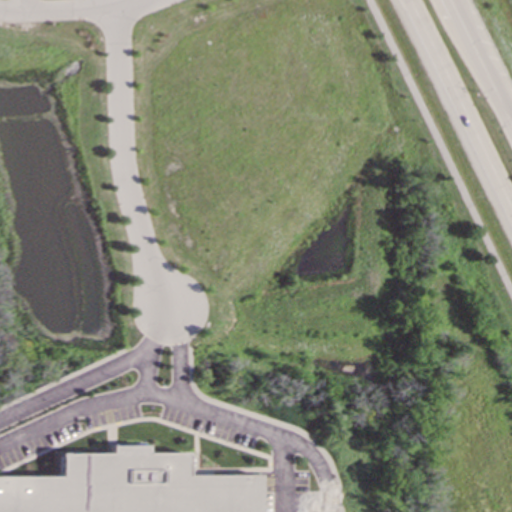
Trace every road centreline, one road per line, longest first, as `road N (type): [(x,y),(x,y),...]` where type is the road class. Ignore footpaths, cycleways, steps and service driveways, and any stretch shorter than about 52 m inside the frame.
road 1 (residential): [(112,0),(118,159),(170,317)]
road 2 (secondary): [(402,0),(511,226)]
road 3 (secondary): [(511,133),(446,0)]
